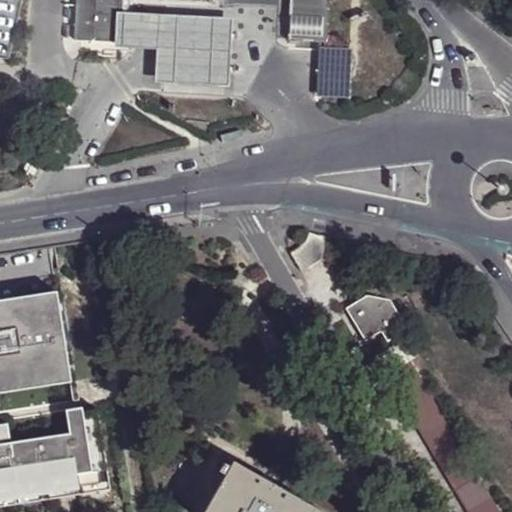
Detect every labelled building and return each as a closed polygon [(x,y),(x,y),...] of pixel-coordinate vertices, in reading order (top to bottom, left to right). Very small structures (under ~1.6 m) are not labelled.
[(74,0),(73,39),(119,40),(120,13),(120,0),(74,0)] [(328,0),(289,0),(287,46),(326,48),(328,0)] [(120,13),(119,40),(118,48),(155,51),(154,64),(153,82),(225,87),(227,66),(229,19),(120,13)] [(300,248),(290,254),(300,271),(321,261),(325,238),(309,234),(305,243),(300,248)] [(0,392),(70,381),(56,292),(0,300),(0,392)] [(346,310),(364,341),(379,333),(386,342),(406,331),(390,302),(366,297),(346,310)] [(377,357),(387,374),(410,360),(416,356),(407,339),(377,357)] [(499,511),(410,360),(387,374),(468,511),(499,511)] [(0,492),(111,477),(101,413),(82,416),(81,411),(65,413),(68,437),(70,450),(0,459),(0,492)] [(0,441),(9,440),(7,424),(0,424),(0,441)] [(0,459),(70,450),(68,437),(0,446),(0,459)] [(203,511),(308,511),(312,505),(232,459),(221,479),(203,511)] [(196,508),(203,511),(221,479),(189,463),(171,495),(196,508)] [(0,508),(113,492),(111,477),(0,492),(0,508)]
